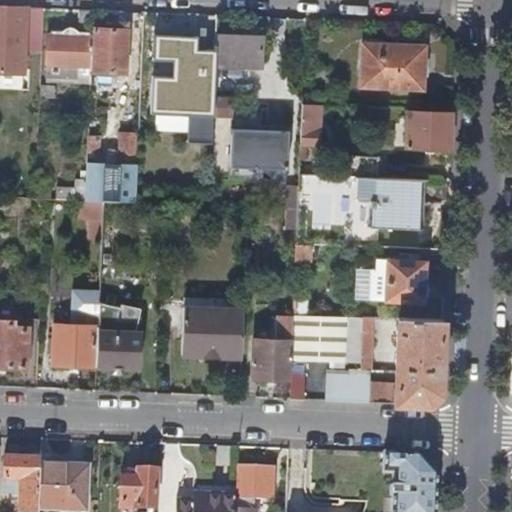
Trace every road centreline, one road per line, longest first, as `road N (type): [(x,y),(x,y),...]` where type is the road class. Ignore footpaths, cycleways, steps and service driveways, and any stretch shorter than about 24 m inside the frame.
road 1 (residential): [(0,411),(474,431)]
road 2 (residential): [(491,1),(474,431)]
